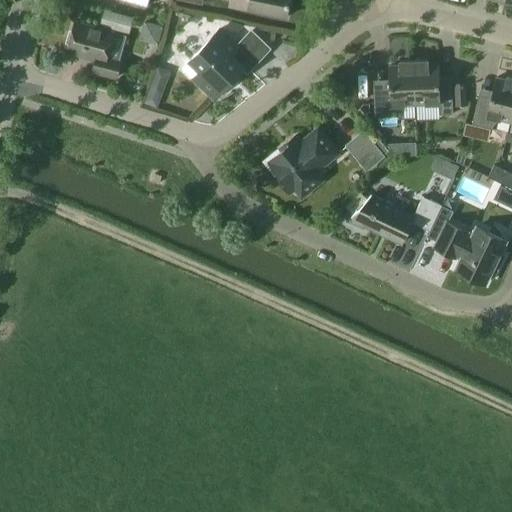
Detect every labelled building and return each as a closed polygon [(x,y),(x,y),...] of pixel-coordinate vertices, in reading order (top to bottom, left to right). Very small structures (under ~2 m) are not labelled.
[(287,18),(290,0),(250,0),(248,10),(287,18)] [(155,44),(161,26),(144,20),(138,39),(155,44)] [(113,31),(75,21),(66,51),(95,60),(92,71),(115,78),(120,60),(106,56),(113,31)] [(270,49),(252,31),(238,46),(221,29),(183,69),(211,96),(219,89),(221,91),(243,67),(247,72),(270,49)] [(452,85),(440,86),(439,64),(428,64),(428,60),(414,61),(416,105),(439,104),(439,115),(453,114),(452,85)] [(375,118),(391,117),(399,117),(403,106),(416,105),(414,61),(400,62),(400,66),(389,66),(390,88),(374,88),(375,118)] [(157,108),(170,73),(156,68),(143,103),(157,108)] [(472,125),(484,127),(491,129),(499,120),(510,122),(511,115),(511,77),(507,76),(506,80),(496,78),(491,99),(479,96),(472,125)] [(467,106),(466,83),(454,84),(455,107),(467,106)] [(345,145),(366,171),(385,156),(364,129),(345,145)] [(301,142),(296,136),(280,148),(282,151),(275,156),(273,168),(279,175),(277,177),(290,192),(295,189),(298,193),(305,194),(319,182),(320,175),(317,171),(339,153),(321,132),(314,131),(301,142)] [(415,144),(387,145),(395,156),(416,155),(415,144)] [(452,179),(458,166),(449,162),(443,175),(452,179)] [(511,173),(494,165),(488,177),(511,188),(511,173)] [(402,243),(412,222),(430,231),(442,206),(423,197),(414,215),(371,195),(346,220),(364,229),(366,226),(402,243)] [(427,237),(438,242),(435,247),(461,260),(456,270),(486,284),(491,273),(495,275),(504,257),(500,255),(506,242),(477,227),(473,236),(468,233),(468,232),(447,222),(452,211),(442,206),(430,231),(427,237)]
